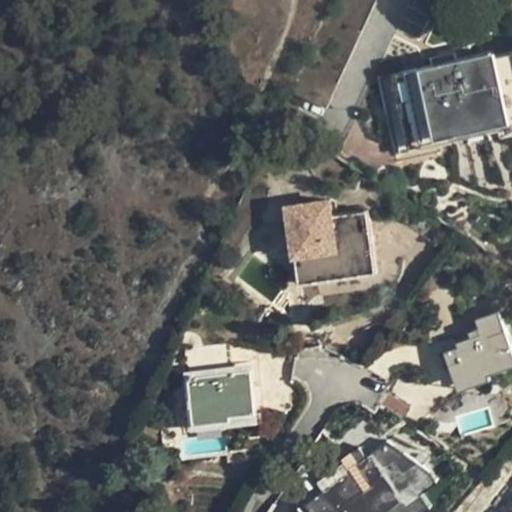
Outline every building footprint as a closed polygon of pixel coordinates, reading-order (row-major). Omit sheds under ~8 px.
[(374,0),(332,0),(291,91),(326,107),(374,0)] [(390,93),(401,142),(511,115),(511,51),(491,56),(490,51),(456,59),(428,66),(403,71),(407,89),(390,93)] [(426,58),(428,66),(456,59),(455,52),(426,58)] [(511,115),(401,142),(405,154),(511,127),(511,115)] [(292,228),(293,230),(290,231),(291,243),(295,242),(301,283),(378,272),(367,209),(334,214),(331,199),(289,206),(292,228)] [(285,246),(295,244),(295,242),(291,243),(290,231),(293,230),(292,228),(283,229),(285,246)] [(458,342),(460,346),(507,329),(503,319),(470,331),(472,338),(458,342)] [(511,343),(507,329),(460,346),(473,380),(489,374),(511,366),(511,343)] [(198,376),(190,377),(196,423),(232,419),(232,415),(256,412),(251,370),(233,372),(230,344),(193,349),(198,376)] [(473,380),(460,346),(446,352),(460,390),(491,379),(489,374),(473,380)] [(401,407),(381,394),(373,403),(395,417),(401,407)] [(351,470),(307,504),(313,511),(382,511),(405,495),(385,470),(390,466),(376,448),(382,444),(364,421),(333,445),(351,470)] [(430,452),(393,435),(383,442),(425,462),(430,452)]
